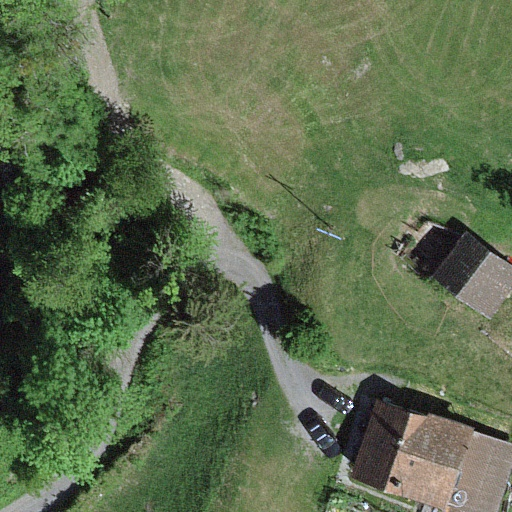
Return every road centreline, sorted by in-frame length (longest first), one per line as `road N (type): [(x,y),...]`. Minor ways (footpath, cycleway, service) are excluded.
road 1 (track): [(19,511),(117,439),(162,380),(225,248)]
road 2 (track): [(511,427),(393,382),(308,386)]
road 3 (track): [(225,248),(248,259),(308,386)]
